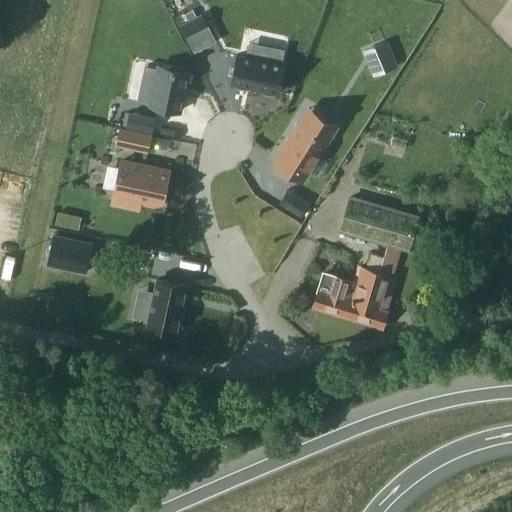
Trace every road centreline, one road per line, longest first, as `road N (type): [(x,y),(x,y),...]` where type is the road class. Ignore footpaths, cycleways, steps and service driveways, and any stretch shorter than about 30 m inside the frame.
road 1 (unclassified): [(511,321),(414,333),(237,374),(13,327)]
road 2 (motorway): [(511,392),(379,419),(163,511)]
road 3 (motorway): [(375,511),(435,458),(511,434)]
